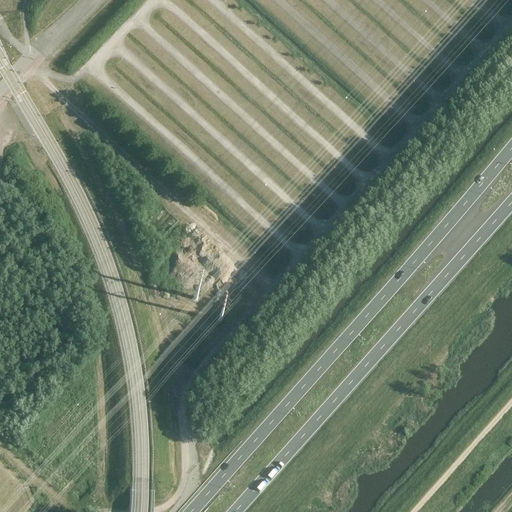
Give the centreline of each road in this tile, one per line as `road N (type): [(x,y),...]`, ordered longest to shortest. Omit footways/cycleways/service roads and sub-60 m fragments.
road 1 (trunk): [(511,149),(192,511)]
road 2 (trunk): [(235,511),(511,202)]
